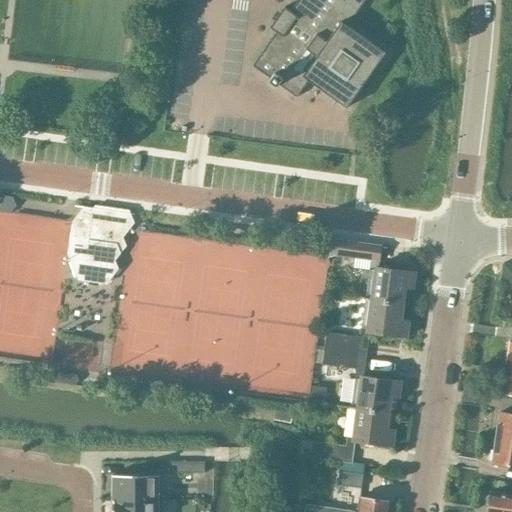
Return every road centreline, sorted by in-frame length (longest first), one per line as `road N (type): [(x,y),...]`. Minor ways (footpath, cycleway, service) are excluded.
road 1 (residential): [(457,235),(0,168)]
road 2 (tertiary): [(422,511),(457,235)]
road 3 (tertiary): [(457,235),(483,0)]
